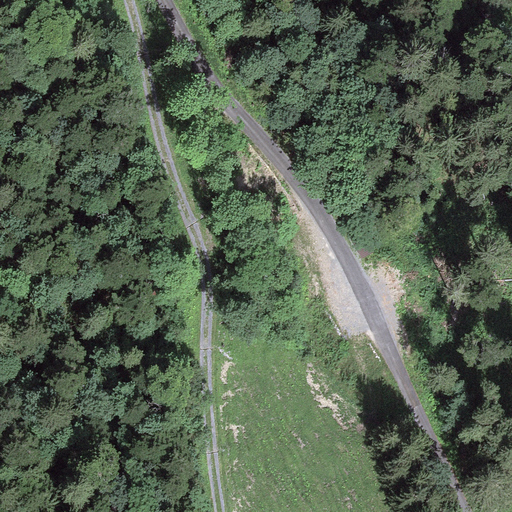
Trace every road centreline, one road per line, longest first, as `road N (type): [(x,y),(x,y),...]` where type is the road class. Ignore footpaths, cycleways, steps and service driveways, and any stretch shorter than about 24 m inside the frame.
road 1 (track): [(169,0),(216,86),(278,146),(348,245),(470,511)]
road 2 (track): [(221,511),(209,396),(209,272),(167,149),(130,0)]
